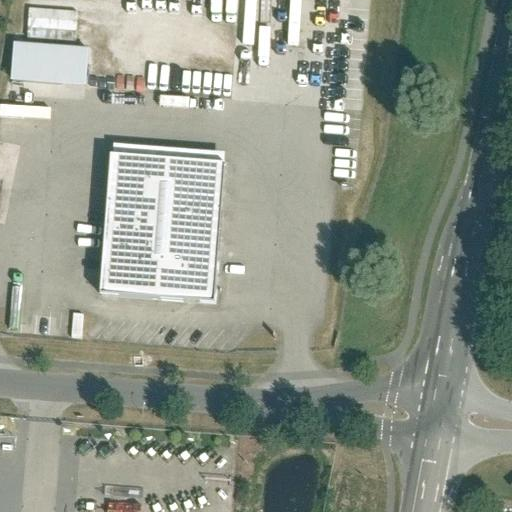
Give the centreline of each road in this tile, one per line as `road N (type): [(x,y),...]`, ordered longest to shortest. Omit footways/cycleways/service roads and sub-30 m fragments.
road 1 (unclassified): [(437,417),(0,382)]
road 2 (tertiary): [(437,417),(511,35)]
